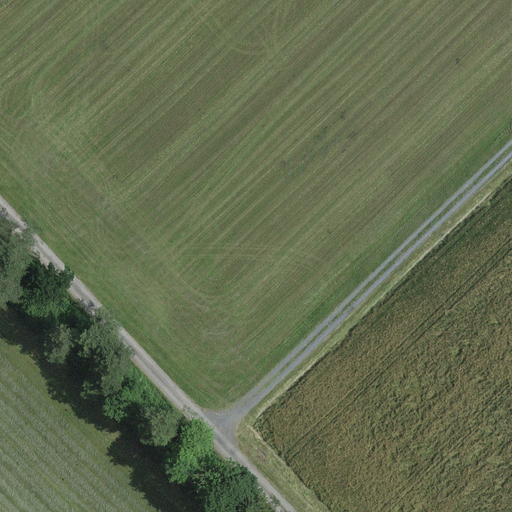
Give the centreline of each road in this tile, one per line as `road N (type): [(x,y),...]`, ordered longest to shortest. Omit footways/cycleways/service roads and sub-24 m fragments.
road 1 (track): [(0,203),(301,511)]
road 2 (track): [(230,435),(511,161)]
